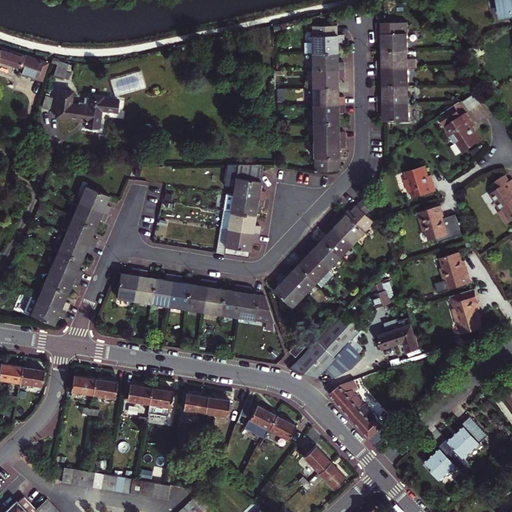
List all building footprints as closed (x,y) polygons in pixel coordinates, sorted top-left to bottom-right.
[(511,0),(500,0),(502,7),(504,7),(505,14),(511,13),(511,0)] [(503,17),(511,15),(511,13),(505,14),(504,7),(502,7),(503,17)] [(384,42),(384,51),(408,51),(408,22),(377,23),(378,42),(384,42)] [(344,43),(344,34),(337,34),(337,24),(312,25),(312,42),(304,42),(305,53),(312,53),(337,52),(337,43),(344,43)] [(0,61),(17,67),(16,69),(19,72),(43,79),(48,63),(0,46),(0,61)] [(378,61),(378,69),(409,69),(409,60),(416,59),(416,51),(408,51),(384,51),(384,61),(378,61)] [(312,53),(312,70),(345,69),(345,61),(338,62),(337,52),(312,53)] [(57,61),(57,64),(54,76),(65,78),(68,63),(57,61)] [(345,69),(312,70),(313,87),(338,87),(338,78),(345,77),(345,69)] [(384,86),(409,85),(409,69),(378,69),(378,77),(384,77),(384,86)] [(409,103),(409,85),(384,86),(384,95),(378,96),(379,104),(409,103)] [(338,87),(313,87),(313,105),(345,104),(345,96),(338,96),(338,87)] [(63,90),(62,117),(91,118),(91,124),(104,124),(105,104),(107,104),(107,94),(105,94),(105,92),(92,91),(92,94),(90,94),(90,100),(82,100),(82,103),(74,103),(74,90),(63,90)] [(463,99),(469,109),(481,102),(475,92),(463,99)] [(47,109),(55,110),(57,98),(49,97),(47,109)] [(410,121),(409,103),(379,104),(379,112),(385,111),(385,121),(410,121)] [(345,104),(313,105),(313,122),(339,122),(339,113),(345,112),(345,104)] [(460,115),(454,105),(438,117),(440,120),(438,122),(441,126),(443,124),(451,135),(450,136),(455,143),(457,142),(463,151),(480,139),(471,125),(473,123),(465,111),(460,115)] [(339,122),(313,122),(314,141),(346,140),(346,131),(339,131),(339,122)] [(346,140),(314,141),(314,170),(340,170),(340,147),(346,147),(346,140)] [(234,186),(233,194),(264,199),(266,191),(259,190),(263,163),(252,164),(228,164),(225,185),(234,186)] [(436,189),(433,181),(430,182),(427,174),(424,164),(405,171),(407,178),(404,179),(408,191),(411,190),(413,197),(436,189)] [(511,219),(511,179),(511,178),(508,180),(504,173),(490,183),(493,187),(495,189),(493,190),(488,194),(499,210),(497,211),(505,224),(511,219)] [(79,202),(87,205),(108,214),(111,206),(106,204),(110,195),(86,185),(79,202)] [(223,210),(256,215),(257,206),(263,207),(264,199),(233,194),(226,193),(223,210)] [(79,202),(72,218),(96,227),(100,218),(105,221),(108,214),(87,205),(79,202)] [(366,211),(359,204),(348,215),(347,213),(340,220),(336,216),(330,221),(353,243),(371,224),(362,215),(366,211)] [(440,242),(462,235),(455,216),(446,219),(442,206),(419,213),(421,218),(419,219),(424,233),(427,232),(430,242),(439,239),(440,242)] [(221,227),(233,229),(259,233),(260,225),(254,224),(256,215),(223,210),(221,227)] [(92,237),(96,227),(72,218),(66,234),(94,246),(97,239),(92,237)] [(353,243),(330,221),(325,227),(329,232),(322,238),(341,256),(353,243)] [(233,229),(221,227),(217,252),(249,257),(252,240),(258,241),(259,233),(233,229)] [(82,260),(86,251),(91,253),(94,246),(66,234),(59,250),(82,260)] [(341,256),(322,238),(316,245),(312,241),(306,247),(329,268),(341,256)] [(329,268),(306,247),(300,253),(305,257),(298,264),(316,282),(321,286),(333,272),(329,268)] [(78,268),(82,260),(59,250),(52,266),(80,278),(83,270),(78,268)] [(471,283),(466,268),(464,269),(461,261),(459,253),(440,259),(443,268),(440,269),(443,281),(435,284),(438,294),(471,283)] [(316,282),(298,264),(292,270),(288,266),(282,272),(305,294),(316,282)] [(52,266),(45,282),(68,292),(72,283),(77,285),(80,278),(52,266)] [(135,300),(140,269),(132,268),(131,274),(122,272),(118,297),(135,300)] [(153,303),(157,278),(147,277),(148,271),(140,269),(135,300),(153,303)] [(305,294),(282,272),(276,278),(281,282),(274,290),(292,307),(305,294)] [(153,303),(170,306),(172,296),(175,275),(167,274),(166,280),(157,278),(153,303)] [(187,309),(192,284),(182,282),(183,276),(175,275),(172,296),(170,306),(187,309)] [(205,312),(206,305),(210,281),(202,279),(201,285),(192,284),(187,309),(205,312)] [(222,314),(226,289),(217,288),(218,282),(210,281),(206,305),(205,312),(222,314)] [(68,292),(45,282),(38,298),(66,310),(70,303),(65,300),(68,292)] [(239,317),(240,308),(244,286),(236,285),(235,291),(226,289),(222,314),(239,317)] [(240,308),(239,317),(274,322),(269,307),(265,295),(250,293),(251,287),(244,286),(240,308)] [(384,287),(372,290),(375,302),(387,298),(384,287)] [(474,289),(449,296),(453,307),(451,308),(456,322),(459,321),(462,334),(481,328),(476,310),(479,309),(477,303),(478,303),(474,289)] [(66,310),(38,298),(31,295),(24,311),(54,324),(58,315),(64,317),(66,310)] [(325,368),(348,344),(363,328),(344,310),(333,321),(299,358),(290,367),(316,377),(325,368)] [(405,340),(408,352),(420,348),(410,318),(402,320),(401,317),(398,318),(399,324),(401,328),(390,331),(385,332),(389,345),(405,340)] [(384,347),(389,345),(385,332),(380,334),(384,347)] [(296,356),(305,346),(299,340),(289,350),(296,356)] [(332,375),(341,373),(354,366),(363,358),(348,344),(325,368),(332,375)] [(0,377),(21,381),(24,365),(2,362),(0,372),(0,377)] [(42,384),(44,369),(24,365),(21,381),(42,384)] [(96,377),(75,374),(72,390),(94,393),(96,377)] [(96,377),(94,393),(116,397),(118,381),(96,377)] [(330,394),(338,402),(377,446),(391,434),(374,416),(364,405),(352,392),(357,391),(354,380),(340,384),(330,394)] [(21,381),(20,388),(27,389),(40,391),(42,384),(21,381)] [(152,386),(131,383),(128,399),(150,403),(152,386)] [(152,386),(150,403),(148,412),(169,415),(170,406),(172,406),(174,390),(152,386)] [(18,402),(16,416),(23,418),(27,389),(20,388),(19,396),(18,402)] [(208,395),(187,392),(184,408),(206,412),(208,395)] [(208,395),(206,412),(228,415),(231,399),(208,395)] [(253,401),(247,398),(241,414),(248,416),(253,401)] [(266,436),(270,428),(277,414),(258,404),(246,426),(266,436)] [(297,424),(277,414),(270,428),(290,438),(297,424)] [(449,442),(465,459),(489,436),(472,417),(464,424),(466,426),(449,442)] [(465,459),(449,442),(424,464),(440,481),(465,459)] [(304,455),(320,472),(332,461),(316,444),(304,455)] [(217,447),(211,463),(220,467),(226,451),(217,447)] [(347,477),(332,461),(320,472),(335,488),(347,477)] [(74,468),(65,466),(62,481),(72,483),(74,468)] [(72,483),(79,484),(82,469),(81,469),(74,468),(72,483)] [(82,469),(79,484),(87,485),(89,470),(82,469)] [(89,470),(87,485),(93,486),(96,471),(89,470)] [(96,471),(93,486),(101,488),(104,473),(96,471)] [(101,488),(109,489),(111,474),(109,474),(104,473),(101,488)] [(111,474),(109,489),(116,490),(118,476),(111,474)] [(118,476),(116,490),(123,491),(126,477),(118,476)] [(126,477),(123,491),(131,492),(133,478),(126,477)] [(304,487),(309,482),(303,477),(299,481),(304,487)] [(133,478),(131,492),(142,494),(145,480),(141,480),(138,479),(133,478)] [(145,480),(142,494),(153,496),(155,482),(145,480)] [(153,496),(161,497),(163,484),(155,482),(153,496)] [(309,482),(304,487),(309,492),(314,488),(309,482)] [(163,484),(161,497),(168,499),(171,485),(164,484),(163,484)] [(198,493),(193,499),(202,509),(208,504),(198,493)] [(6,511),(5,511),(34,511),(37,509),(24,496),(18,502),(17,501),(6,511)] [(37,509),(39,511),(44,511),(52,504),(47,499),(37,509)] [(199,511),(202,510),(202,509),(193,499),(191,500),(187,504),(194,511),(199,511)]
